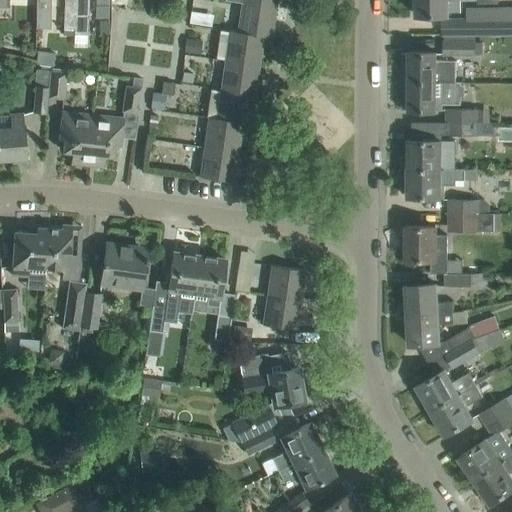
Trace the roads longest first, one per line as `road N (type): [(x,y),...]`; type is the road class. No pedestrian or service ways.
road 1 (residential): [(0,195),(81,197),(377,237)]
road 2 (residential): [(450,511),(379,394),(377,237)]
road 3 (residential): [(377,237),(372,0)]
